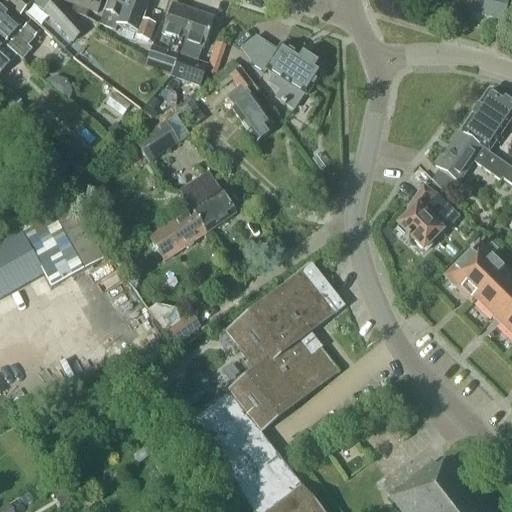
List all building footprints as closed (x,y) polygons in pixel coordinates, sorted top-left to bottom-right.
[(19,17),(31,4),(26,0),(5,0),(3,2),(19,17)] [(44,13),(71,43),(73,41),(84,31),(58,3),(58,0),(48,0),(55,4),(44,13)] [(70,13),(77,16),(83,0),(64,0),(64,3),(73,6),(70,13)] [(83,0),(77,16),(85,19),(88,11),(97,15),(101,0),(83,0)] [(135,38),(148,42),(154,25),(142,20),(149,0),(107,0),(103,12),(103,13),(99,26),(115,31),(117,26),(137,33),(135,38)] [(502,22),(507,0),(468,0),(466,12),(468,13),(468,14),(482,17),(482,16),(502,22)] [(159,52),(155,63),(173,69),(185,34),(181,33),(188,11),(172,5),(161,36),(170,39),(165,54),(159,52)] [(3,46),(22,62),(31,51),(27,47),(32,41),(39,33),(29,24),(22,31),(0,10),(0,42),(3,45),(3,46)] [(194,47),(203,50),(214,20),(188,11),(181,33),(185,34),(173,69),(173,70),(170,77),(199,88),(206,67),(189,61),(194,47)] [(214,49),(222,52),(224,46),(216,43),(214,49)] [(263,45),(249,65),(264,75),(266,72),(274,77),(269,84),(281,92),(276,100),(281,103),(279,105),(284,107),(285,105),(292,110),(302,95),(305,98),(321,73),(317,70),(319,67),(305,58),(298,54),(296,57),(280,46),(276,53),(263,45)] [(233,62),(209,83),(214,89),(229,78),(239,70),(233,62)] [(239,70),(229,78),(231,81),(232,82),(238,90),(241,95),(245,92),(252,87),(246,80),(239,70)] [(0,85),(0,98),(15,108),(21,98),(1,85),(0,85)] [(241,95),(238,90),(226,99),(234,110),(231,112),(255,144),(270,133),(267,129),(271,126),(251,98),(250,98),(245,92),(241,95)] [(215,114),(199,91),(188,99),(191,103),(180,111),(193,129),(204,120),(205,121),(215,114)] [(511,118),(511,106),(491,93),(490,92),(489,93),(488,93),(487,94),(458,135),(488,155),(511,118)] [(179,145),(165,124),(134,144),(149,165),(179,145)] [(511,171),(458,135),(435,170),(455,190),(473,163),(500,183),(502,180),(511,187),(511,171)] [(31,149),(51,167),(61,156),(41,138),(31,149)] [(49,181),(55,186),(72,167),(67,163),(49,181)] [(212,182),(183,201),(191,212),(190,212),(206,235),(219,226),(234,216),(219,193),(212,182)] [(406,212),(409,215),(397,227),(399,228),(396,230),(407,241),(410,239),(423,252),(435,239),(437,241),(459,219),(439,200),(423,188),(406,212)] [(0,276),(21,265),(39,296),(105,259),(71,199),(32,222),(30,219),(0,236),(0,276)] [(158,234),(148,240),(163,263),(184,249),(187,250),(192,247),(193,244),(206,235),(190,212),(170,226),(167,222),(155,230),(158,234)] [(465,285),(471,291),(475,295),(501,268),(491,258),(497,251),(489,243),(483,249),(478,244),(445,278),(459,292),(465,285)] [(511,278),(501,268),(475,295),(476,296),(473,299),(495,320),(511,303),(511,278)] [(244,321),(226,334),(256,372),(306,333),(307,335),(325,321),(340,309),(309,270),(244,321)] [(511,303),(495,320),(496,321),(511,337),(511,303)] [(200,329),(190,316),(163,335),(172,348),(200,329)] [(256,372),(226,396),(257,436),(269,426),(336,374),(337,376),(339,374),(320,350),(319,351),(307,335),(306,333),(256,372)] [(226,396),(186,427),(245,502),(284,471),(278,463),(257,436),(226,396)] [(318,424),(311,430),(319,441),(327,435),(318,424)] [(348,439),(337,446),(342,453),(353,446),(348,439)] [(385,496),(398,511),(491,511),(448,459),(435,469),(430,464),(393,495),(390,491),(385,496)] [(284,471),(245,502),(252,511),(316,511),(301,492),(297,487),(284,471)] [(71,473),(61,479),(70,494),(80,489),(71,473)] [(205,500),(187,511),(186,511),(200,511),(210,506),(205,500)]
